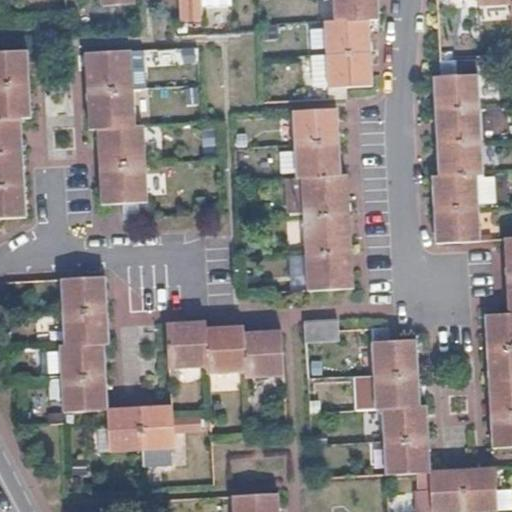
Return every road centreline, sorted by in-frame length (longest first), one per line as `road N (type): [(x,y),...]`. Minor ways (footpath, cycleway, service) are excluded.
road 1 (residential): [(449,282),(404,286),(410,0)]
road 2 (residential): [(44,56),(59,256)]
road 3 (residential): [(181,267),(122,254),(59,256)]
